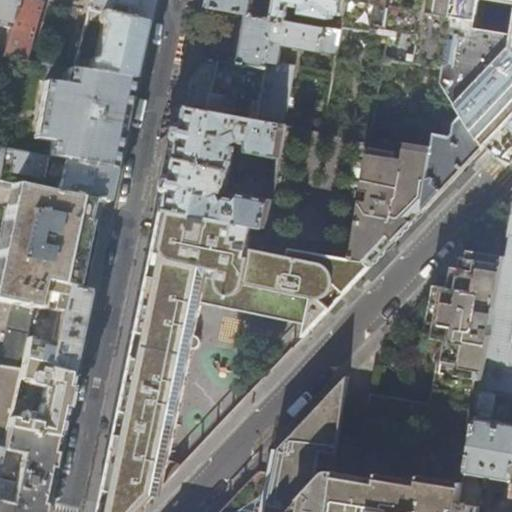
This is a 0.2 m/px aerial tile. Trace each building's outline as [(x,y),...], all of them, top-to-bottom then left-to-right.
[(0,0),(0,26),(7,29),(14,1),(14,0),(0,0)] [(89,0),(87,11),(88,11),(99,14),(110,17),(113,7),(120,11),(118,18),(142,24),(147,25),(150,15),(153,0),(89,0)] [(255,0),(209,0),(208,8),(247,15),(275,19),(278,0),(274,0),(274,3),(255,1),(255,0)] [(278,0),(275,19),(288,22),(291,7),(303,9),(303,14),(333,19),(334,14),(344,16),(346,0),(278,0)] [(346,0),(344,16),(341,31),(388,39),(384,60),(446,71),(456,0),(346,0)] [(511,118),(511,0),(456,0),(446,71),(444,89),(454,105),(460,108),(465,115),(447,135),(437,134),(434,154),(426,210),(465,168),(511,119),(511,118)] [(14,1),(7,29),(0,53),(0,57),(23,61),(38,7),(14,1)] [(118,18),(110,17),(99,14),(97,23),(101,27),(94,59),(89,61),(87,71),(131,78),(135,59),(142,25),(142,24),(118,18)] [(288,22),(275,19),(247,15),(245,27),(238,65),(244,66),(247,67),(267,71),(258,120),(285,124),(295,66),(286,64),(287,60),(281,59),(283,45),(337,53),(341,31),(288,22)] [(266,246),(352,261),(356,237),(329,232),(360,64),(383,67),(384,60),(388,39),(341,31),(337,53),(323,133),(287,126),(278,180),(269,231),(266,246)] [(228,71),(229,64),(197,58),(192,83),(187,107),(258,120),(267,71),(247,67),(244,66),(237,99),(213,94),(218,70),(228,71)] [(127,97),(131,78),(87,71),(67,68),(64,87),(43,83),(33,141),(49,144),(47,158),(111,170),(112,169),(115,154),(121,126),(127,97)] [(440,113),(447,114),(449,102),(442,101),(440,113)] [(258,120),(187,107),(181,133),(176,158),(234,171),(239,147),(232,137),(237,134),(240,134),(242,143),(249,145),(249,153),(274,159),(273,162),(270,178),(278,180),(287,126),(287,125),(285,124),(258,120)] [(112,170),(111,170),(47,158),(0,149),(0,182),(14,185),(30,188),(32,182),(0,176),(0,164),(50,174),(58,181),(56,194),(91,201),(105,204),(108,190),(112,170)] [(426,210),(434,154),(407,150),(404,161),(369,155),(356,236),(352,261),(365,263),(365,274),(398,239),(426,210)] [(234,171),(176,158),(169,192),(165,210),(238,227),(236,241),(252,244),(254,228),(269,231),(278,180),(270,178),(267,193),(267,199),(242,194),(239,200),(232,199),(224,208),(221,207),(218,202),(229,195),(234,171)] [(30,188),(14,185),(0,245),(0,302),(34,308),(40,282),(63,287),(72,289),(72,288),(74,281),(82,242),(91,202),(91,201),(56,194),(30,188)] [(352,261),(266,246),(252,244),(236,241),(238,227),(165,210),(154,261),(140,329),(134,357),(123,407),(114,449),(107,485),(103,501),(105,504),(112,506),(108,511),(139,511),(157,494),(164,487),(201,304),(305,325),(302,340),(332,309),(365,274),(365,263),(352,261)] [(511,222),(505,264),(483,393),(511,397),(511,222)] [(462,511),(480,407),(483,393),(505,264),(463,256),(457,289),(445,288),(435,286),(426,334),(449,339),(444,370),(439,370),(432,409),(344,394),(345,381),(298,431),(277,453),(264,511),(462,511)] [(58,313),(63,287),(40,282),(34,308),(58,313)] [(87,292),(72,289),(63,287),(58,313),(51,344),(46,371),(69,376),(73,354),(87,292)] [(26,339),(20,368),(17,378),(23,380),(28,384),(42,387),(36,414),(21,411),(19,419),(8,417),(6,426),(56,438),(61,414),(69,376),(46,371),(51,344),(26,339)] [(17,378),(20,368),(0,365),(0,449),(1,449),(6,426),(8,417),(17,378)] [(511,423),(487,419),(488,409),(480,407),(462,511),(511,511),(511,508),(511,506),(511,423)] [(39,511),(48,474),(56,438),(6,426),(1,449),(1,450),(21,454),(15,480),(10,479),(8,487),(14,488),(12,497),(0,494),(0,511),(39,511)]
